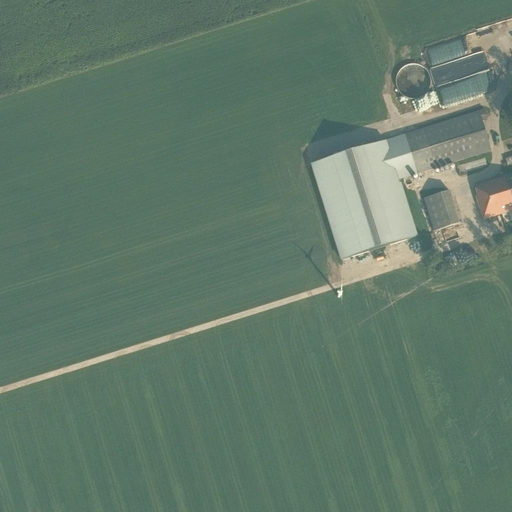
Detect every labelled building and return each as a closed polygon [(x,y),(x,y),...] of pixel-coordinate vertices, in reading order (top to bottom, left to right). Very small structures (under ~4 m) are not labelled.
[(502,42),(511,39),(505,24),(496,27),(502,42)] [(486,34),(427,47),(432,66),(491,52),(486,34)] [(415,99),(418,99),(419,98),(420,98),(422,97),(424,96),(425,94),(426,93),(427,92),(428,91),(428,90),(429,89),(429,88),(430,86),(430,85),(430,83),(430,82),(430,81),(430,80),(430,78),(430,77),(429,76),(429,75),(428,74),(427,72),(427,71),(426,70),(425,69),(424,68),(423,67),(422,67),(421,66),(419,65),(418,65),(416,65),(415,64),(412,64),(411,64),(410,64),(408,65),(406,66),(404,66),(403,67),(402,67),(401,68),(400,69),(399,70),(398,71),(398,72),(397,73),(396,75),(396,76),(396,77),(395,79),(395,80),(395,81),(395,82),(395,84),(395,85),(395,86),(396,87),(396,88),(397,89),(398,91),(398,92),(400,94),(401,95),(402,96),(404,97),(405,98),(406,98),(407,99),(408,99),(411,99),(413,100),(415,99)] [(474,66),(433,78),(437,93),(478,81),(474,66)] [(439,106),(487,92),(485,83),(436,97),(439,106)] [(478,112),(311,165),(341,260),(416,237),(398,180),(476,156),(476,155),(490,151),(481,122),(487,120),(484,111),(478,113),(478,112)] [(511,175),(474,187),(477,195),(474,196),(482,221),(511,211),(511,175)] [(458,225),(449,192),(424,199),(433,232),(458,225)]
